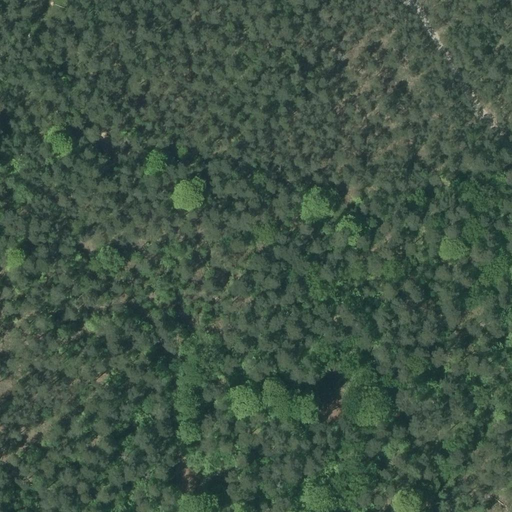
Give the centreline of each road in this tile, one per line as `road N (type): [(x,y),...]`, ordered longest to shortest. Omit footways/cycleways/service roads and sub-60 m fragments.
road 1 (track): [(511,353),(481,389),(446,402),(267,401),(204,387),(183,399),(172,420),(186,511)]
road 2 (track): [(402,0),(511,160)]
